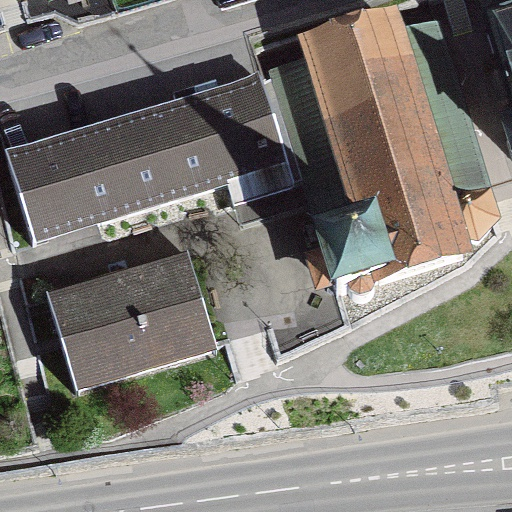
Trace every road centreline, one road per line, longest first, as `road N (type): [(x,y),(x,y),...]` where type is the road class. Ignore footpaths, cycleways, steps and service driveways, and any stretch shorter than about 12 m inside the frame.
road 1 (secondary): [(125,511),(511,465)]
road 2 (residential): [(0,88),(291,0)]
